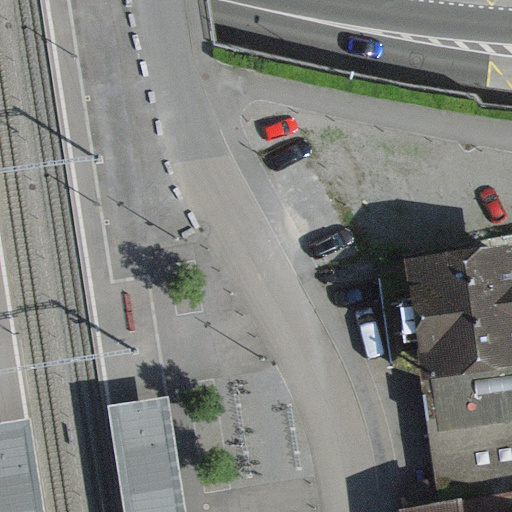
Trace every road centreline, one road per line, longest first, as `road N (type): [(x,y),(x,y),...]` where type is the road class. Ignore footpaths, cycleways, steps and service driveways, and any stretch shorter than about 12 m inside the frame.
road 1 (residential): [(353,511),(333,387),(165,71),(160,0)]
road 2 (secondary): [(224,0),(511,50)]
